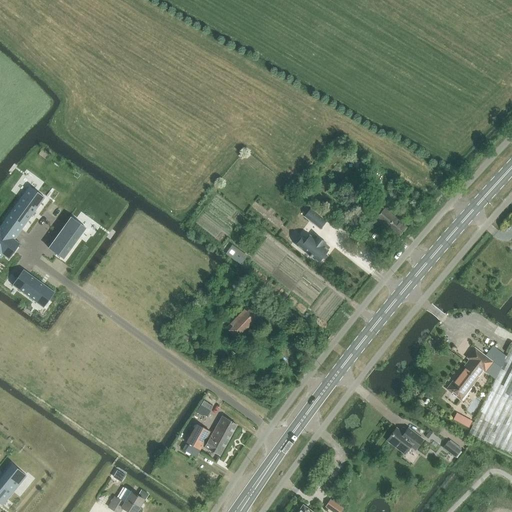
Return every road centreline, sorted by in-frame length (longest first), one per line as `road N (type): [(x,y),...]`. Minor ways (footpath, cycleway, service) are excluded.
road 1 (secondary): [(488,192),(286,441)]
road 2 (residential): [(286,441),(29,255)]
